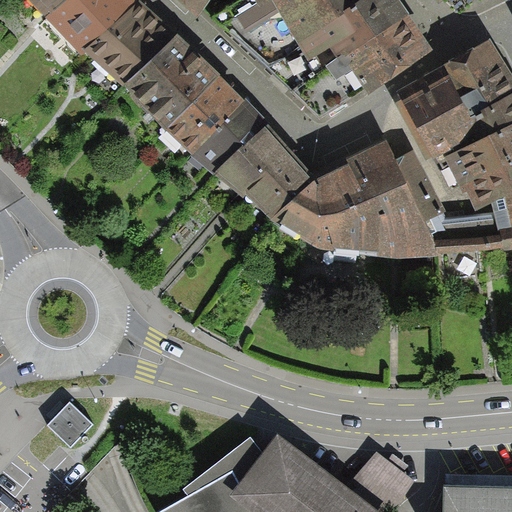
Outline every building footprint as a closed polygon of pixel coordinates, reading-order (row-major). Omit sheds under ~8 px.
[(56,0),(26,0),(40,13),(56,0)] [(133,3),(130,0),(56,0),(40,13),(70,52),(133,3)] [(177,0),(193,12),(201,0),(177,0)] [(255,0),(201,0),(193,12),(218,24),(253,1),(255,0)] [(255,0),(253,1),(280,48),(288,42),(347,0),(255,0)] [(347,0),(288,42),(295,59),(321,50),(354,94),(423,49),(389,0),(347,0)] [(165,33),(133,3),(70,52),(108,80),(165,33)] [(209,74),(165,33),(108,80),(149,127),(209,74)] [(485,47),(435,71),(456,115),(510,86),(485,47)] [(435,71),(391,103),(420,161),(434,154),(466,137),(456,115),(435,71)] [(234,99),(209,74),(149,127),(181,152),(234,99)] [(511,150),(511,89),(510,86),(456,115),(466,137),(434,154),(446,183),(454,179),(511,150)] [(281,148),(234,99),(181,152),(229,187),(241,196),(249,205),(256,212),(299,176),(281,148)] [(379,141),(299,176),(256,212),(314,252),(429,255),(420,233),(379,141)] [(511,198),(511,150),(454,179),(470,216),(486,210),(511,198)] [(511,198),(486,210),(490,229),(420,233),(429,255),(511,248),(511,247),(511,198)] [(59,414),(48,425),(71,447),(92,425),(69,403),(59,414)] [(390,511),(415,480),(377,452),(346,488),(278,435),(263,453),(251,436),(183,488),(190,496),(161,511),(390,511)] [(511,511),(511,489),(442,489),(441,511),(511,511)]
